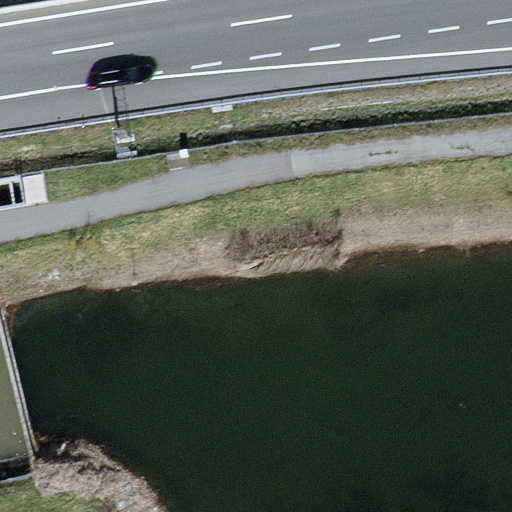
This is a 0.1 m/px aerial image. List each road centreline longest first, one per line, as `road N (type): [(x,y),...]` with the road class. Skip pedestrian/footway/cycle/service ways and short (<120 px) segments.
road 1 (track): [(0,223),(357,148),(511,130)]
road 2 (motorway): [(0,63),(404,0)]
